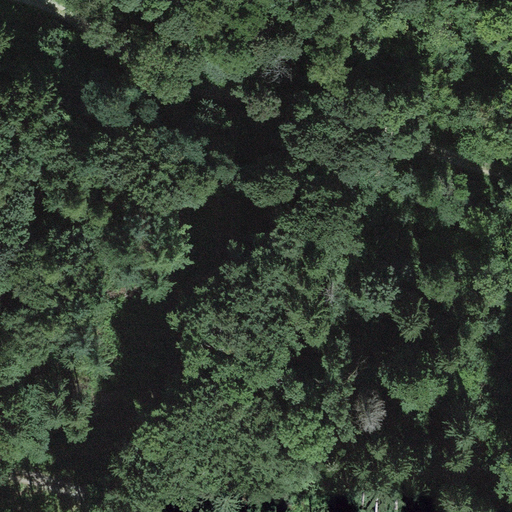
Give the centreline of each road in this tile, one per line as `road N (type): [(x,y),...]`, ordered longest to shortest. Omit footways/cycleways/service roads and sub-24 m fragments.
road 1 (track): [(22,0),(60,10),(198,94),(357,113),(436,152),(511,172)]
road 2 (track): [(119,511),(36,474),(0,473)]
